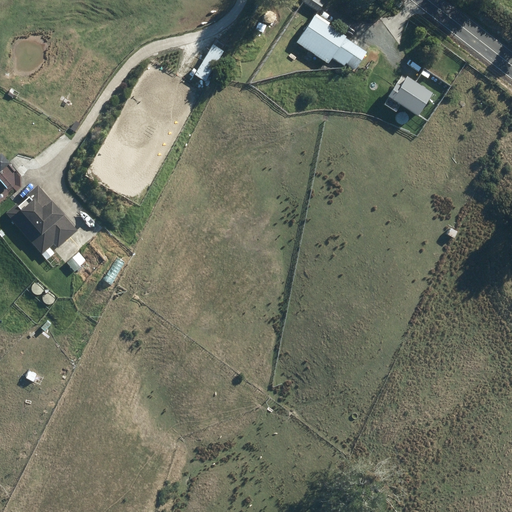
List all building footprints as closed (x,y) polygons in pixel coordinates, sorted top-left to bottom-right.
[(343,61),(345,58),(355,66),(367,50),(345,35),(348,30),(316,9),(296,39),(328,60),(332,54),(343,61)] [(212,45),(194,74),(206,82),(224,52),(212,45)] [(406,78),(403,76),(388,97),(383,105),(395,113),(401,105),(416,116),(432,93),(407,76),(406,78)] [(0,170),(9,163),(1,154),(0,155),(0,170)] [(80,226),(39,182),(7,212),(42,248),(50,241),(57,247),(80,226)] [(79,253),(66,263),(73,272),(86,262),(79,253)]
